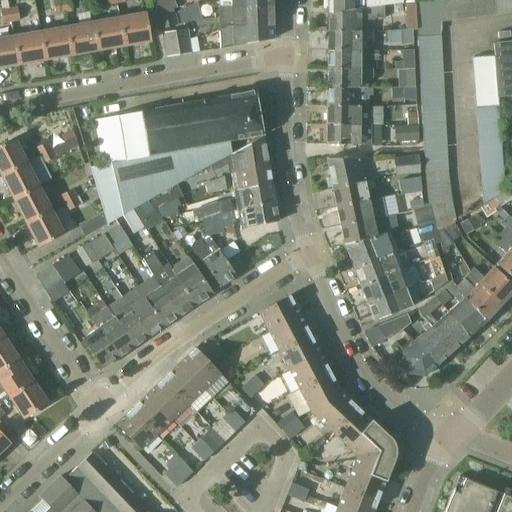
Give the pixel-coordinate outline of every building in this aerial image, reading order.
[(60,0),(53,1),(55,15),(64,14),(61,0),(60,0)] [(70,0),(61,0),(64,14),(72,12),(70,0)] [(170,11),(164,0),(162,0),(153,4),(157,16),(170,11)] [(223,7),(232,7),(272,7),(271,0),(231,0),(232,7),(218,7),(218,17),(223,17),(223,7)] [(357,0),(327,0),(327,13),(358,9),(358,8),(357,0)] [(365,8),(383,6),(402,4),(402,0),(365,0),(365,7),(365,8)] [(441,36),(441,22),(438,0),(429,0),(416,2),(417,30),(418,37),(441,36)] [(451,0),(438,0),(441,22),(454,20),(451,0)] [(464,0),(451,0),(454,20),(467,19),(464,0)] [(477,0),(464,0),(467,19),(481,17),(477,0)] [(493,15),(491,0),(477,0),(481,17),(493,15)] [(504,0),(491,0),(493,15),(506,13),(504,0)] [(412,4),(406,5),(407,30),(417,30),(416,2),(412,2),(412,4)] [(379,14),(379,18),(384,18),(383,6),(365,8),(365,7),(358,8),(358,9),(327,13),(327,31),(360,32),(360,20),(374,19),(374,15),(379,14)] [(223,7),(223,17),(218,17),(219,28),(228,26),(272,25),(272,7),(232,7),(223,7)] [(17,8),(9,9),(11,23),(19,22),(17,8)] [(119,19),(124,45),(151,40),(146,15),(145,15),(130,17),(129,8),(118,10),(119,19)] [(0,10),(0,11),(2,25),(11,23),(9,9),(0,10)] [(160,31),(178,26),(175,15),(157,20),(160,31)] [(119,19),(107,22),(93,24),(97,50),(124,45),(119,19)] [(67,29),(71,54),(97,50),(93,24),(67,29)] [(219,49),(272,40),(272,25),(228,26),(218,30),(219,49)] [(40,33),(45,59),(71,54),(67,29),(40,33)] [(178,56),(191,54),(187,30),(175,32),(178,56)] [(360,32),(327,31),(327,51),(367,50),(368,31),(360,32)] [(162,34),(166,58),(178,56),(175,32),(162,34)] [(40,33),(14,38),(18,63),(45,59),(40,33)] [(418,50),(441,49),(441,36),(418,37),(418,50)] [(0,40),(0,66),(18,63),(14,38),(0,40)] [(511,96),(511,41),(493,43),(494,56),(495,69),(496,81),(497,94),(498,98),(511,96)] [(418,50),(418,51),(418,62),(442,61),(441,49),(418,50)] [(367,50),(327,51),(327,69),(367,70),(367,69),(367,50)] [(473,71),(495,69),(494,56),(472,58),(473,71)] [(418,62),(418,64),(419,74),(442,73),(442,61),(418,62)] [(326,88),(367,88),(367,79),(372,79),(372,69),(367,69),(367,70),(327,69),(326,88)] [(495,69),(473,71),(474,83),(496,81),(495,69)] [(404,70),(405,85),(417,84),(416,70),(404,70)] [(442,73),(419,74),(420,87),(443,86),(442,73)] [(496,81),(474,83),(475,95),(497,94),(496,81)] [(402,88),(403,103),(418,102),(417,84),(405,85),(405,88),(402,88)] [(443,86),(420,87),(420,99),(444,98),(443,86)] [(326,106),(365,106),(369,106),(369,96),(372,96),(372,89),(367,89),(367,88),(326,88),(326,106)] [(107,224),(108,224),(122,216),(177,184),(210,166),(231,154),(229,143),(258,138),(262,137),(255,91),(95,120),(103,164),(90,168),(104,212),(107,224)] [(497,94),(475,95),(476,108),(499,106),(498,98),(497,94)] [(444,98),(420,99),(421,112),(444,110),(444,98)] [(326,124),(366,125),(371,125),(371,107),(369,107),(369,106),(365,106),(326,106),(326,124)] [(499,106),(476,108),(476,120),(500,119),(499,106)] [(444,110),(421,112),(422,124),(445,123),(444,110)] [(500,119),(476,120),(477,133),(501,131),(500,119)] [(446,135),(445,123),(422,124),(423,136),(446,135)] [(370,144),(371,125),(366,125),(326,124),(326,143),(370,144)] [(501,131),(477,133),(478,145),(501,143),(501,131)] [(446,135),(423,136),(423,149),(446,148),(446,135)] [(267,166),(262,137),(258,138),(231,154),(210,166),(210,171),(220,169),(220,167),(227,165),(228,173),(231,173),(235,172),(267,166)] [(0,145),(0,172),(1,175),(25,163),(12,138),(0,145)] [(35,149),(39,156),(50,151),(47,143),(35,149)] [(501,143),(478,145),(479,157),(502,155),(501,143)] [(446,148),(423,149),(424,161),(447,160),(446,148)] [(54,158),(50,151),(39,156),(39,157),(42,164),(43,164),(44,163),(54,158)] [(502,155),(479,157),(480,169),(503,168),(502,155)] [(393,159),(395,177),(421,173),(419,156),(404,157),(393,159)] [(325,159),(332,190),(368,182),(367,176),(362,178),(358,158),(325,159)] [(424,161),(425,175),(448,173),(448,170),(447,160),(424,161)] [(1,175),(14,199),(38,186),(25,163),(1,175)] [(267,166),(235,172),(231,173),(234,191),(238,190),(270,184),(267,166)] [(503,168),(480,169),(481,182),(504,180),(503,168)] [(425,175),(426,188),(449,184),(448,173),(425,175)] [(204,184),(207,194),(226,189),(224,177),(204,184)] [(398,180),(401,195),(423,191),(420,177),(398,180)] [(481,182),(482,206),(494,199),(505,192),(504,180),(481,182)] [(332,190),(336,208),(382,199),(382,198),(377,199),(373,181),(368,182),(332,190)] [(238,190),(234,191),(237,209),(273,203),(270,184),(238,190)] [(426,188),(428,202),(451,197),(450,191),(449,184),(426,188)] [(38,186),(14,199),(26,222),(50,210),(38,186)] [(505,192),(494,199),(499,208),(511,199),(511,192),(510,189),(505,192)] [(60,196),(67,211),(80,204),(72,190),(60,196)] [(454,210),(451,197),(428,202),(429,204),(429,207),(432,216),(454,210)] [(341,226),(372,220),(386,217),(382,199),(336,208),(341,226)] [(494,199),(482,206),(480,207),(485,217),(499,208),(494,199)] [(217,203),(218,213),(230,211),(228,201),(217,203)] [(277,222),(273,203),(237,209),(240,228),(277,222)] [(429,207),(424,209),(427,226),(434,224),(432,216),(429,207)] [(413,211),(417,228),(427,226),(424,209),(413,211)] [(39,246),(63,234),(50,210),(26,222),(39,246)] [(434,224),(437,233),(442,230),(451,224),(456,221),(454,210),(432,216),(434,224)] [(223,228),(233,227),(230,211),(218,213),(218,214),(202,218),(203,224),(199,225),(200,227),(206,236),(224,233),(223,228)] [(107,224),(104,212),(102,212),(90,218),(78,225),(85,238),(108,224),(107,224)] [(459,224),(465,235),(483,223),(476,215),(459,224)] [(345,243),(345,245),(388,235),(388,234),(388,233),(385,233),(382,218),(386,217),(372,220),(341,226),(345,243)] [(420,244),(424,242),(425,245),(439,241),(437,233),(434,224),(427,226),(417,228),(415,229),(420,244)] [(117,247),(128,240),(118,225),(107,232),(117,247)] [(506,227),(498,236),(511,248),(511,226),(509,230),(506,227)] [(443,252),(456,247),(449,239),(442,230),(437,233),(439,241),(440,243),(443,252)] [(110,248),(107,244),(101,235),(88,244),(96,257),(110,248)] [(345,245),(354,268),(395,252),(393,246),(389,247),(385,240),(389,238),(388,235),(345,245)] [(500,239),(496,244),(507,254),(497,265),(511,278),(511,248),(498,236),(498,237),(500,239)] [(429,259),(438,256),(434,244),(440,243),(439,241),(425,245),(429,259)] [(75,250),(85,267),(97,259),(86,243),(75,250)] [(237,276),(219,250),(210,257),(204,248),(197,254),(220,288),(237,276)] [(354,268),(361,285),(402,267),(400,262),(395,264),(393,257),(397,255),(395,252),(354,268)] [(153,276),(153,277),(179,315),(196,304),(176,276),(173,272),(168,263),(162,267),(152,253),(142,259),(153,276)] [(67,255),(55,263),(70,284),(82,276),(67,255)] [(428,261),(428,262),(432,273),(444,269),(439,257),(428,261)] [(188,267),(176,276),(196,304),(212,293),(190,261),(186,264),(188,267)] [(50,301),(68,290),(51,265),(34,275),(44,290),(43,291),(50,301)] [(409,287),(406,280),(402,281),(400,274),(404,272),(402,267),(361,285),(368,303),(409,287)] [(484,280),(473,269),(468,274),(502,306),(511,294),(511,285),(495,268),(484,280)] [(429,280),(433,292),(447,282),(445,274),(429,280)] [(473,291),(466,298),(487,321),(488,320),(502,306),(468,274),(463,280),(473,291)] [(137,287),(163,326),(179,315),(153,277),(137,287)] [(448,307),(445,309),(470,337),(487,321),(466,298),(453,283),(443,291),(449,299),(454,295),(458,300),(459,299),(461,301),(451,310),(448,307)] [(126,304),(148,337),(163,326),(137,287),(121,298),(122,299),(120,300),(124,306),(126,304)] [(368,303),(375,321),(416,305),(413,298),(410,299),(407,292),(410,291),(409,287),(368,303)] [(258,312),(269,331),(300,314),(290,295),(258,312)] [(109,312),(111,315),(133,347),(148,337),(126,304),(124,306),(120,300),(122,299),(121,298),(107,307),(109,312)] [(453,352),(470,337),(445,309),(442,312),(445,315),(436,323),(432,318),(426,311),(421,315),(427,323),(427,322),(453,352)] [(279,350),(310,333),(300,314),(269,331),(279,350)] [(407,314),(395,319),(399,328),(402,331),(411,324),(407,314)] [(118,357),(133,347),(111,315),(107,317),(109,321),(103,325),(99,319),(94,323),(96,325),(118,357)] [(388,329),(393,338),(402,331),(399,328),(395,319),(384,323),(385,324),(377,326),(381,333),(388,329)] [(415,336),(412,339),(436,367),(453,352),(427,322),(427,323),(422,327),(426,331),(417,339),(415,336)] [(79,334),(102,368),(118,357),(96,325),(93,327),(95,331),(89,335),(85,330),(79,334)] [(321,352),(310,333),(279,350),(289,369),(321,352)] [(0,338),(0,369),(17,359),(3,337),(0,338)] [(407,372),(427,376),(436,367),(412,339),(409,342),(412,345),(403,353),(398,348),(395,343),(389,347),(407,372)] [(226,354),(217,344),(203,357),(195,348),(179,363),(203,389),(220,374),(212,366),(226,354)] [(300,388),(331,371),(321,352),(289,369),(300,388)] [(31,381),(17,359),(0,369),(0,402),(10,396),(9,395),(31,381)] [(179,363),(163,378),(188,404),(203,389),(179,363)] [(300,388),(313,412),(341,390),(331,371),(300,388)] [(263,385),(255,376),(240,389),(249,398),(263,385)] [(148,393),(172,419),(188,404),(163,378),(148,393)] [(24,418),(46,404),(31,381),(9,395),(10,396),(24,418)] [(313,412),(331,429),(356,403),(341,390),(313,412)] [(148,393),(132,408),(157,434),(172,419),(148,393)] [(358,454),(345,486),(378,499),(394,458),(389,456),(385,439),(389,435),(356,403),(331,429),(358,454)] [(116,424),(140,450),(157,434),(132,408),(116,424)] [(226,414),(239,428),(244,424),(231,410),(226,414)] [(239,428),(226,414),(221,418),(235,432),(239,428)] [(295,420),(281,431),(285,436),(299,424),(295,420)] [(299,424),(285,436),(289,440),(303,429),(299,424)] [(0,432),(0,450),(9,442),(0,432)] [(195,444),(208,458),(212,453),(199,440),(195,444)] [(203,462),(208,458),(195,444),(190,449),(203,462)] [(147,511),(131,495),(133,493),(121,480),(119,482),(105,467),(107,465),(94,453),(65,481),(62,478),(40,499),(43,502),(33,511),(147,511)] [(163,474),(164,475),(176,488),(192,472),(177,456),(165,467),(168,469),(163,474)] [(511,511),(511,489),(506,487),(504,493),(459,475),(444,511),(511,511)] [(306,496),(309,490),(291,484),(288,490),(306,496)] [(345,486),(337,507),(349,511),(373,511),(378,499),(345,486)] [(288,490),(286,496),(304,503),(306,496),(288,490)]
